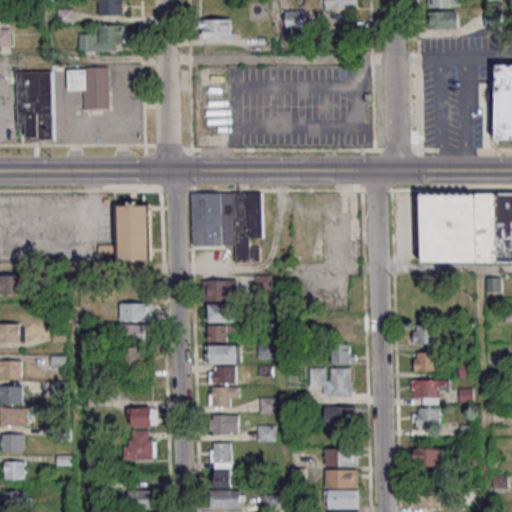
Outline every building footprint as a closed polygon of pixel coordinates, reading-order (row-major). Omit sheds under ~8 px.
[(123,16),(123,0),(98,0),(99,16),(123,16)] [(357,0),(323,0),(323,9),(358,9),(357,0)] [(305,10),(286,10),(286,28),(305,28),(305,10)] [(458,28),(458,11),(429,11),(429,28),(458,28)] [(200,38),(232,38),(232,18),(200,18),(200,38)] [(0,20),(0,46),(12,47),(12,29),(2,29),(2,21),(0,20)] [(99,35),(80,35),(80,52),(117,52),(117,43),(124,43),(124,26),(99,26),(99,35)] [(511,63),(492,64),(492,78),(496,79),(495,139),(511,139),(511,63)] [(83,110),(110,110),(110,66),(68,67),(69,90),(83,89),(83,110)] [(17,71),(18,129),(26,129),(26,139),(54,139),(53,70),(17,71)] [(263,191),(192,192),(192,246),(236,245),(236,262),(261,262),(260,246),(251,246),(251,238),(264,238),(263,191)] [(421,262),(511,262),(511,192),(421,193),(421,262)] [(116,202),(116,260),(151,260),(151,202),(116,202)] [(0,292),(23,293),(23,275),(0,275),(0,292)] [(204,300),(239,300),(239,280),(204,280),(204,300)] [(152,303),(121,303),(121,320),(152,320),(152,303)] [(236,304),(208,304),(208,321),(236,321),(236,304)] [(0,323),(0,341),(26,342),(26,324),(0,323)] [(150,324),(119,324),(119,340),(150,340),(150,324)] [(353,324),(329,324),(329,338),(353,338),(353,324)] [(209,325),(209,341),(234,341),(234,325),(209,325)] [(413,343),(437,343),(437,327),(413,327),(413,343)] [(333,362),(354,362),(354,344),(333,344),(333,362)] [(209,362),(242,362),(242,345),(209,345),(209,362)] [(122,368),(146,368),(146,347),(122,347),(122,368)] [(437,352),(414,352),(414,370),(437,370),(437,352)] [(21,360),(0,359),(0,377),(21,377),(21,360)] [(210,382),(237,382),(237,365),(210,365),(210,382)] [(310,385),(321,385),(321,396),(352,396),(352,367),(310,367),(310,385)] [(423,404),(440,404),(440,390),(449,390),(449,380),(413,380),(413,398),(423,398),(423,404)] [(0,403),(23,403),(23,385),(0,385),(0,403)] [(229,397),(239,397),(239,386),(210,386),(210,406),(229,406),(229,397)] [(460,403),(473,403),(473,388),(460,388),(460,403)] [(270,412),(272,398),(263,397),(261,411),(270,412)] [(325,405),(325,424),(355,424),(355,405),(325,405)] [(0,406),(0,424),(32,424),(32,407),(0,406)] [(128,407),(128,425),(157,425),(157,407),(128,407)] [(440,426),(440,407),(413,407),(413,426),(440,426)] [(212,434),(240,434),(240,414),(212,414),(212,434)] [(276,440),(276,424),(258,424),(258,440),(276,440)] [(124,440),(124,459),(153,459),(153,429),(133,429),(133,440),(124,440)] [(25,433),(1,433),(1,450),(25,450),(25,433)] [(212,487),(232,487),(232,442),(212,442),(212,487)] [(445,447),(414,447),(414,466),(445,466),(445,447)] [(358,465),(358,448),(325,448),(325,465),(358,465)] [(26,478),(26,460),(5,460),(5,478),(26,478)] [(326,487),(358,487),(358,469),(326,469),(326,487)] [(410,487),(410,506),(443,506),(443,487),(410,487)] [(27,508),(27,489),(4,489),(4,508),(27,508)] [(155,489),(128,489),(128,508),(155,508),(155,489)] [(211,507),(243,507),(243,489),(211,489),(211,507)] [(360,508),(360,489),(327,489),(327,508),(360,508)]
